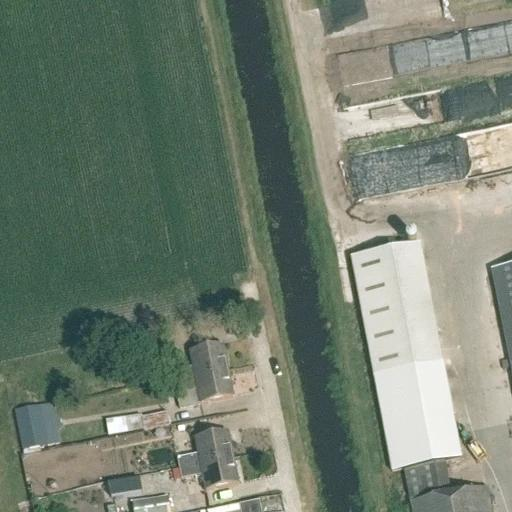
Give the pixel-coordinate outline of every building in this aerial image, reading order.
[(511,267),(490,272),(507,360),(511,383),(511,267)] [(135,366),(158,361),(155,344),(132,349),(135,366)] [(175,382),(229,371),(223,345),(190,351),(194,368),(173,372),(175,382)] [(229,371),(175,382),(180,409),(234,398),(229,371)] [(11,413),(20,454),(47,449),(39,407),(11,413)] [(147,414),(151,431),(177,424),(173,408),(147,414)] [(401,472),(430,467),(460,461),(457,449),(452,450),(447,426),(453,425),(451,413),(383,426),(393,474),(401,472)] [(110,437),(145,432),(143,417),(107,422),(110,437)] [(179,468),(232,458),(227,431),(195,437),(198,453),(177,457),(179,468)] [(131,449),(154,445),(152,432),(129,435),(131,449)] [(232,458),(179,468),(180,471),(182,479),(203,475),(206,491),(238,485),(232,458)] [(180,471),(172,472),(175,483),(182,481),(182,479),(180,471)] [(408,511),(488,511),(485,492),(436,501),(407,506),(408,511)] [(140,511),(177,511),(177,503),(140,505),(140,511)]
